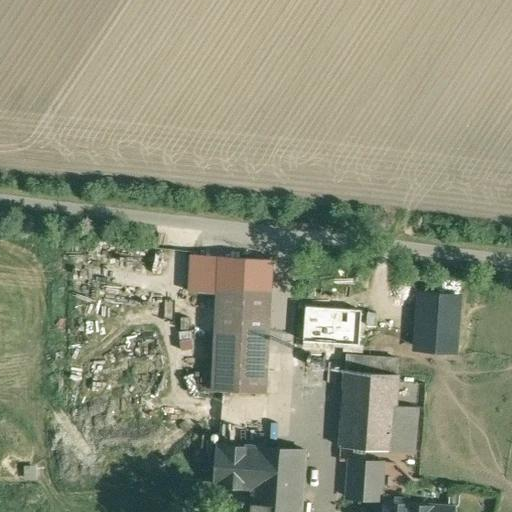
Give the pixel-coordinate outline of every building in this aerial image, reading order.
[(270,293),(218,290),(213,391),(265,393),(270,293)] [(361,311),(307,307),(304,340),(359,344),(361,311)] [(347,356),(346,371),(397,374),(399,359),(358,356),(347,356)] [(397,374),(346,371),(340,447),(413,452),(417,407),(395,406),(397,374)] [(307,454),(220,447),(218,485),(256,488),(255,489),(304,494),(307,454)] [(383,464),(351,461),(348,498),(381,500),(383,464)] [(302,511),(304,494),(255,489),(253,511),(302,511)]
